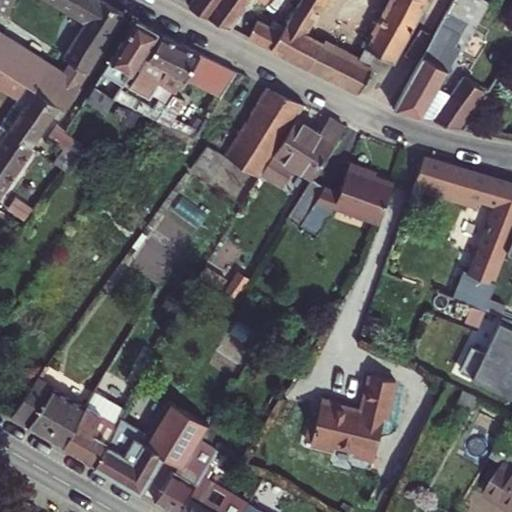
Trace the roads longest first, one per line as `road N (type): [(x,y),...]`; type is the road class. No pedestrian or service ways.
road 1 (residential): [(511,156),(386,124),(139,0)]
road 2 (unknown): [(370,117),(443,0)]
road 3 (secondary): [(111,511),(0,445)]
